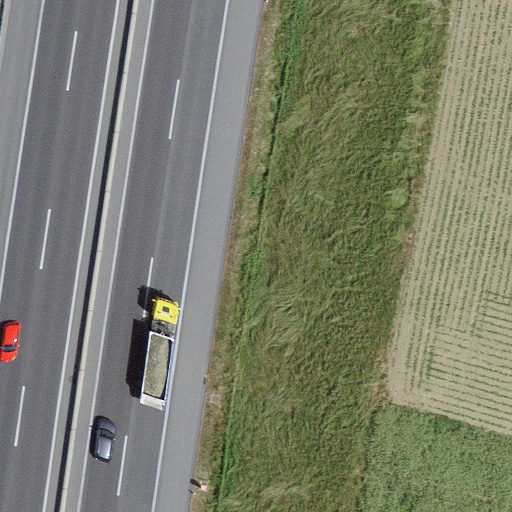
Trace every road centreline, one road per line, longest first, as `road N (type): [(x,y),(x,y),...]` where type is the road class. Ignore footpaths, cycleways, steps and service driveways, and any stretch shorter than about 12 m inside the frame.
road 1 (motorway): [(80,0),(5,511)]
road 2 (motorway): [(117,511),(191,0)]
